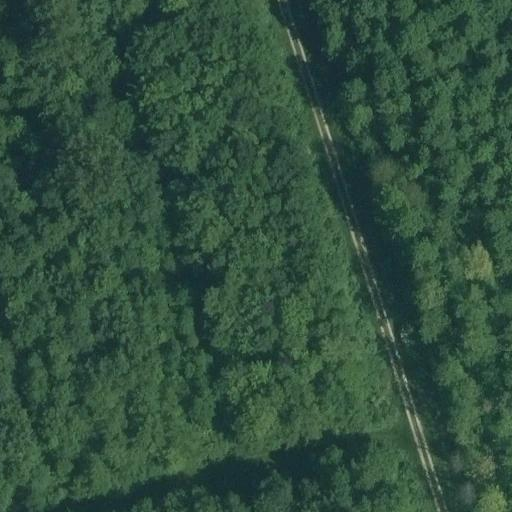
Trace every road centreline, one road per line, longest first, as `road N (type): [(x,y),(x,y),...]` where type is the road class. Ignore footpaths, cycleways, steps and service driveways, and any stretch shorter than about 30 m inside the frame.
road 1 (track): [(279,0),(441,511)]
road 2 (track): [(414,426),(90,511)]
